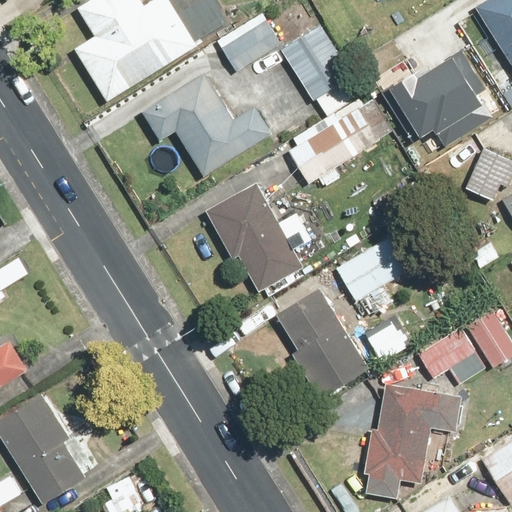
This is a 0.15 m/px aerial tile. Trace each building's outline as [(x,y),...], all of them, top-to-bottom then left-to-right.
[(113,97),(198,45),(235,21),(222,0),(196,0),(177,12),(169,0),(160,0),(151,6),(147,0),(94,0),(81,8),(100,38),(83,48),(113,97)] [(511,0),(487,0),(479,5),(511,55),(511,0)] [(324,22),(284,47),(318,101),(322,99),(356,77),(358,75),(324,22)] [(416,67),(386,84),(420,141),(431,135),(436,144),(493,111),(456,49),(419,72),(416,67)] [(356,77),(322,99),(332,115),(366,94),(356,77)] [(209,177),(280,134),(261,103),(240,116),(220,84),(188,103),(179,88),(147,108),(167,140),(181,131),(209,177)] [(314,182),(396,130),(376,99),(339,122),(334,115),(297,138),(301,144),(293,149),(314,182)] [(511,170),(511,154),(489,145),(471,186),(500,198),(511,170)] [(262,179),(211,207),(238,256),(244,252),(265,291),(310,267),(262,179)] [(409,226),(338,267),(359,303),(430,262),(409,226)] [(375,366),(324,285),(280,312),(303,349),(298,352),(326,397),(375,366)] [(511,333),(497,308),(471,323),(498,368),(511,359),(511,333)] [(466,325),(422,353),(438,376),(452,367),(464,385),(493,366),(466,325)] [(0,389),(10,384),(33,370),(15,339),(0,348),(0,389)] [(465,391),(391,384),(384,427),(376,426),(373,457),(371,457),(369,473),(372,473),(370,494),(404,497),(405,478),(427,480),(432,427),(462,429),(465,391)] [(99,465),(88,446),(93,429),(87,418),(58,418),(46,395),(1,421),(47,501),(92,475),(89,470),(99,465)] [(511,439),(485,458),(511,498),(511,439)] [(14,474),(0,483),(0,511),(3,511),(1,509),(26,493),(14,474)] [(467,511),(453,491),(422,511),(467,511)]
